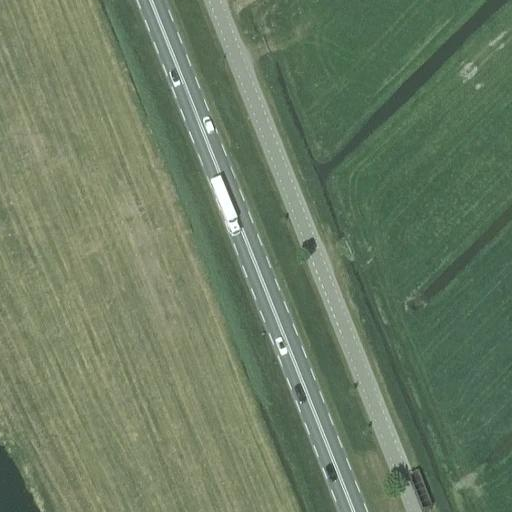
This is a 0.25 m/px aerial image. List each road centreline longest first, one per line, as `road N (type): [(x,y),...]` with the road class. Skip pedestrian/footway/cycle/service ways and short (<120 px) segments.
road 1 (primary): [(149,0),(352,511)]
road 2 (unclassified): [(415,511),(212,0)]
